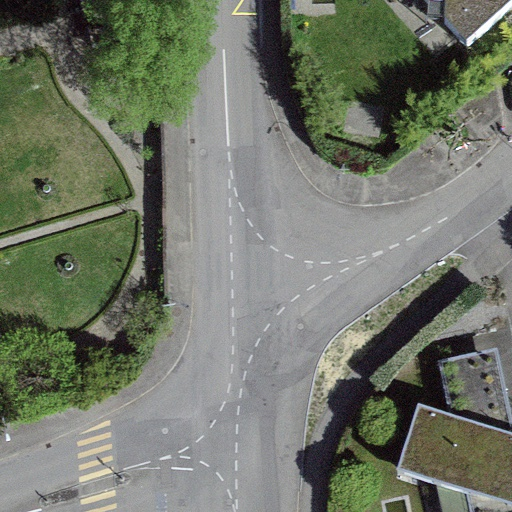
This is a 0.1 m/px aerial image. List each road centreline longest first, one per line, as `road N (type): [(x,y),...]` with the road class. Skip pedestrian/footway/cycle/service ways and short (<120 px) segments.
road 1 (residential): [(511,167),(385,250),(234,299)]
road 2 (tertiary): [(234,299),(220,0)]
road 3 (residential): [(236,446),(14,511)]
road 4 (tertiary): [(236,446),(234,299)]
